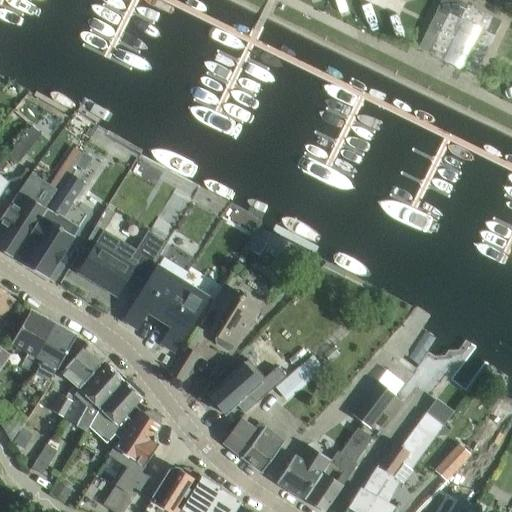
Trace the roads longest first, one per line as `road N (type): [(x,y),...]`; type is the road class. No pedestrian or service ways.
road 1 (tertiary): [(184,421),(103,331),(0,269)]
road 2 (tertiary): [(287,511),(251,489),(184,421)]
